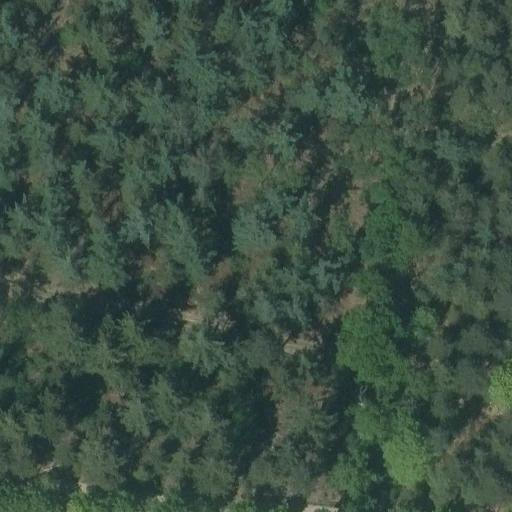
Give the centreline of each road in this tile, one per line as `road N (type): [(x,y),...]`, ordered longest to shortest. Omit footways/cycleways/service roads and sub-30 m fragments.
road 1 (track): [(0,287),(411,365)]
road 2 (track): [(422,0),(411,365)]
road 3 (track): [(357,511),(278,500),(229,509),(167,496),(128,500),(34,477),(0,484)]
